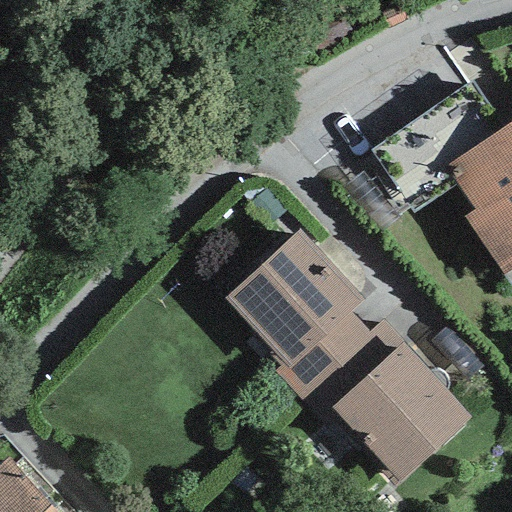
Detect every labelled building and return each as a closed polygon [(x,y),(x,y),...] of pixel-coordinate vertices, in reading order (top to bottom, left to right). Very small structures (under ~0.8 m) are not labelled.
[(511,268),(511,119),(445,167),(474,211),(463,217),(503,275),(511,268)] [(363,300),(299,231),(224,298),(283,362),(288,367),(349,312),(363,300)] [(283,362),(273,371),(315,420),(330,407),(401,344),(382,323),(370,334),(349,312),(288,367),(283,362)] [(470,418),(401,344),(330,407),(399,482),(470,418)] [(0,511),(56,511),(8,458),(0,465),(0,511)]
